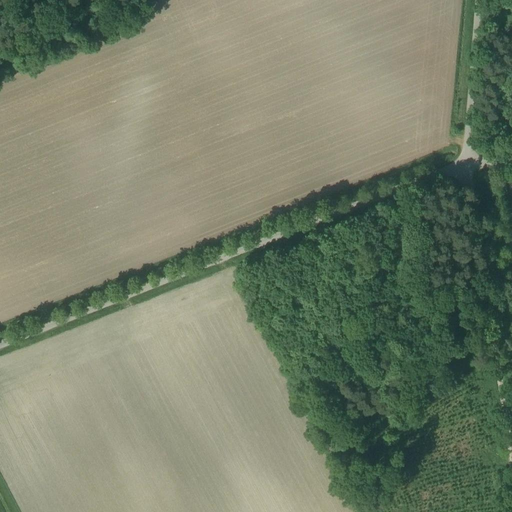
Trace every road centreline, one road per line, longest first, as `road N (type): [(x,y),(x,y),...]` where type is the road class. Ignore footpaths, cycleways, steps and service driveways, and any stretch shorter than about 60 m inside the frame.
road 1 (unclassified): [(0,345),(469,169),(480,0)]
road 2 (track): [(511,417),(469,169)]
